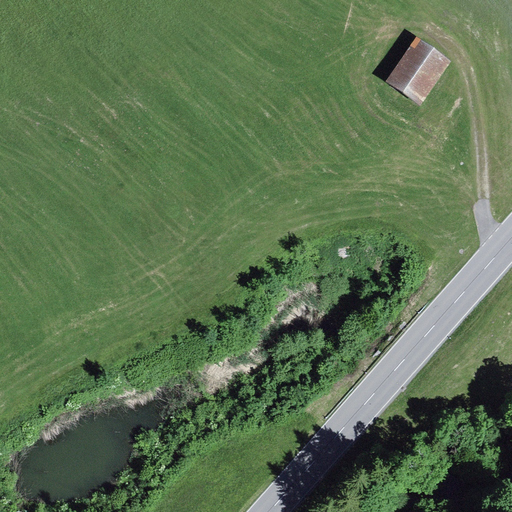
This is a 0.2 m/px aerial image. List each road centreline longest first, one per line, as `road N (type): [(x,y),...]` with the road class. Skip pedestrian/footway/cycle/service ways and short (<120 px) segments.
road 1 (secondary): [(511,237),(268,511)]
road 2 (track): [(396,0),(450,38),(476,82),(490,260)]
